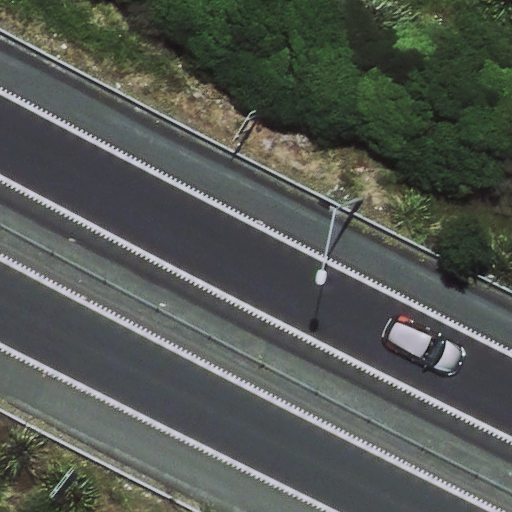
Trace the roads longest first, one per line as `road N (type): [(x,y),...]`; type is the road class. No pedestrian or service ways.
road 1 (motorway): [(0,124),(511,395)]
road 2 (motorway): [(412,511),(0,294)]
